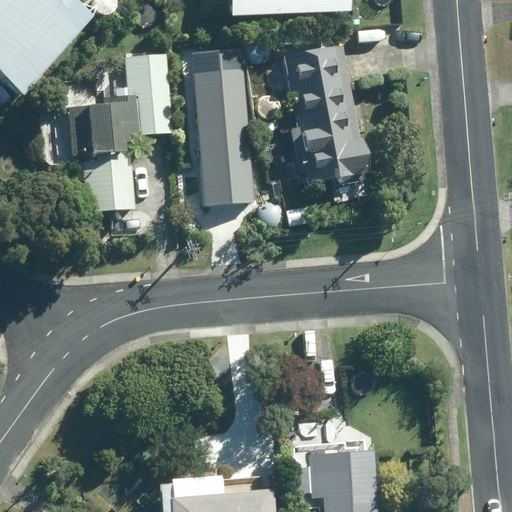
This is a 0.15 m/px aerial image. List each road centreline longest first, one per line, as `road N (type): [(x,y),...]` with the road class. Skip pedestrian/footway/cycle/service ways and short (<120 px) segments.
road 1 (residential): [(68,351),(103,325),(171,305),(480,279)]
road 2 (tertiary): [(459,0),(480,279)]
road 3 (tertiary): [(480,279),(501,511)]
